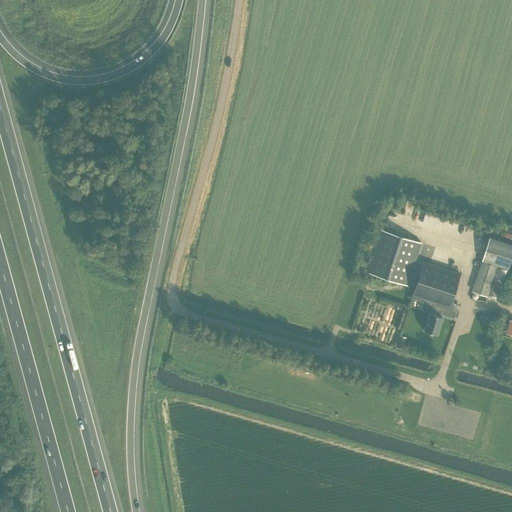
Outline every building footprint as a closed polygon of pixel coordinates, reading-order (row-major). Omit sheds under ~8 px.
[(380,229),(366,272),(407,286),(407,284),(415,286),(411,298),(425,302),(422,311),(429,313),(424,330),(436,335),(442,317),(441,316),(443,308),(448,310),(450,302),(460,273),(423,261),(419,273),(411,271),(421,242),(380,229)] [(511,255),(511,245),(489,237),(482,259),(508,269),(511,255)] [(487,296),(497,266),(481,261),(472,291),(487,296)] [(498,299),(507,270),(498,267),(488,296),(498,299)] [(456,312),(458,304),(450,302),(448,310),(456,312)] [(407,338),(401,336),(397,347),(403,349),(407,338)]
